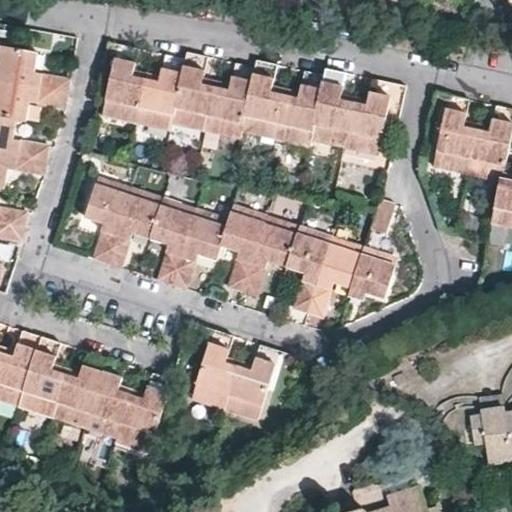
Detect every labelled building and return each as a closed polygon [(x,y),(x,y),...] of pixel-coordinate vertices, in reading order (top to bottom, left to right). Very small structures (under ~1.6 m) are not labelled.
[(131,47),(119,44),(103,115),(138,123),(147,78),(135,76),(141,49),(131,47)] [(71,86),(72,79),(37,72),(40,54),(0,47),(0,82),(69,95),(71,86)] [(186,59),(172,124),(206,131),(217,86),(205,84),(210,58),(201,55),(188,52),(186,59)] [(170,130),(172,124),(186,59),(175,56),(165,54),(160,81),(147,78),(138,123),(170,130)] [(255,68),(242,132),(277,139),(286,93),(273,91),(278,66),(270,64),(257,60),(255,68)] [(240,138),(242,132),(255,68),(243,65),(236,63),(229,89),(217,86),(206,131),(240,138)] [(325,76),(311,139),(345,146),(355,102),(343,100),(348,74),(338,71),(326,68),(325,76)] [(309,146),(311,139),(325,76),(315,74),(305,71),(300,96),(286,93),(277,139),(309,146)] [(386,82),(374,79),(368,105),(355,102),(345,146),(379,153),(395,84),(386,82)] [(0,82),(0,116),(19,120),(29,122),(32,103),(67,109),(68,103),(69,95),(0,82)] [(460,97),(449,95),(434,165),(468,173),(478,128),(465,126),(471,100),(460,97)] [(502,177),(508,152),(511,135),(511,109),(509,108),(496,106),(491,131),(478,128),(468,173),(501,181),(502,177)] [(0,152),(48,160),(49,150),(51,145),(16,139),(19,120),(0,116),(0,152)] [(0,152),(0,187),(6,188),(9,169),(45,176),(47,167),(48,160),(0,152)] [(104,224),(93,258),(101,261),(108,263),(132,186),(100,175),(86,218),(104,224)] [(511,179),(502,177),(501,181),(491,222),(511,227),(511,179)] [(116,266),(123,268),(134,234),(152,239),(166,197),(132,186),(108,263),(116,266)] [(170,245),(159,280),(165,282),(174,285),(199,207),(166,197),(152,239),(170,245)] [(397,205),(382,199),(371,228),(387,233),(397,205)] [(235,204),(231,218),(222,246),(240,251),(228,286),(234,288),(243,292),(269,215),(235,204)] [(0,223),(27,228),(28,219),(29,213),(0,207),(0,223)] [(231,218),(199,207),(174,285),(181,287),(189,290),(200,255),(218,261),(222,246),(231,218)] [(301,226),(269,215),(243,292),(251,294),(258,297),(270,261),(287,267),(301,226)] [(0,238),(24,242),(25,235),(27,228),(0,223),(0,238)] [(301,226),(287,267),(305,273),(294,309),(302,311),(309,314),(333,236),(301,226)] [(365,247),(333,236),(309,314),(316,316),(324,318),(335,283),(352,288),(365,247)] [(365,247),(352,288),(349,296),(365,301),(367,293),(375,296),(386,299),(399,258),(365,247)] [(224,333),(214,330),(192,399),(226,410),(240,366),(228,362),(235,336),(224,333)] [(31,333),(23,331),(15,357),(0,351),(0,398),(20,405),(41,337),(31,333)] [(54,369),(62,343),(50,339),(41,337),(20,405),(52,416),(66,373),(54,369)] [(259,421),(281,351),(270,348),(261,345),(253,370),(240,366),(226,410),(259,421)] [(100,356),(88,352),(80,377),(66,373),(52,416),(86,426),(108,358),(100,356)] [(120,390),(127,365),(120,362),(108,358),(86,426),(118,437),(132,394),(120,390)] [(163,376),(153,373),(144,398),(132,394),(118,437),(117,442),(150,452),(173,380),(163,376)] [(511,411),(505,412),(504,407),(481,410),(482,415),(471,416),(475,443),(485,442),(489,463),(511,459),(511,457),(511,453),(511,411)] [(427,511),(426,508),(419,486),(387,496),(389,506),(366,511),(363,509),(353,511),(427,511)]
